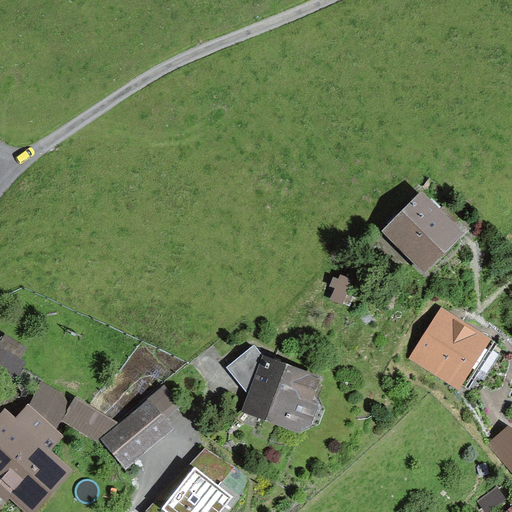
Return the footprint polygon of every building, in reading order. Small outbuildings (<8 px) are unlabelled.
[(388,231),(426,267),(457,235),(446,225),(453,218),(441,206),(434,213),(419,199),(388,231)] [(475,393),(500,354),(442,316),(417,356),(475,393)] [(317,398),(313,392),(308,390),(314,376),(266,358),(255,344),(232,362),(255,392),(250,404),(297,421),(299,417),(303,418),(311,416),(317,398)] [(0,385),(3,387),(10,375),(0,368),(0,385)] [(511,380),(503,412),(511,414),(511,380)] [(0,477),(29,504),(63,468),(47,453),(58,441),(51,434),(65,404),(59,401),(63,393),(42,383),(29,412),(16,424),(7,416),(0,423),(0,465),(4,469),(0,472),(0,477)] [(149,403),(108,437),(127,458),(167,425),(149,403)] [(511,434),(505,429),(488,444),(511,472),(511,434)] [(220,511),(232,497),(219,487),(235,467),(208,450),(162,509),(165,511),(220,511)]
